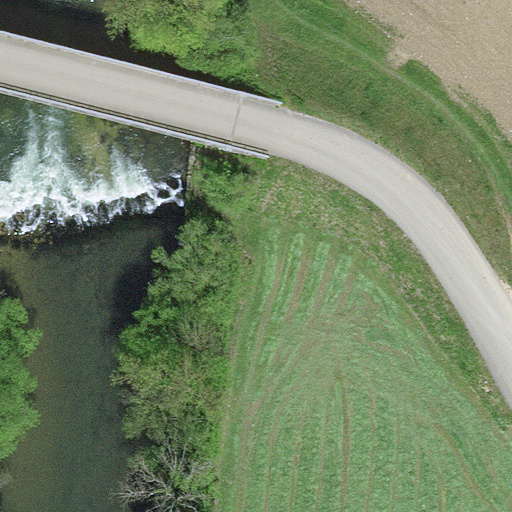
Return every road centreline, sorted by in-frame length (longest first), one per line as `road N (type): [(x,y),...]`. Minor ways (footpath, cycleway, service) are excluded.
road 1 (unclassified): [(511,357),(418,229),(335,174),(243,130)]
road 2 (unclassified): [(0,69),(243,130)]
